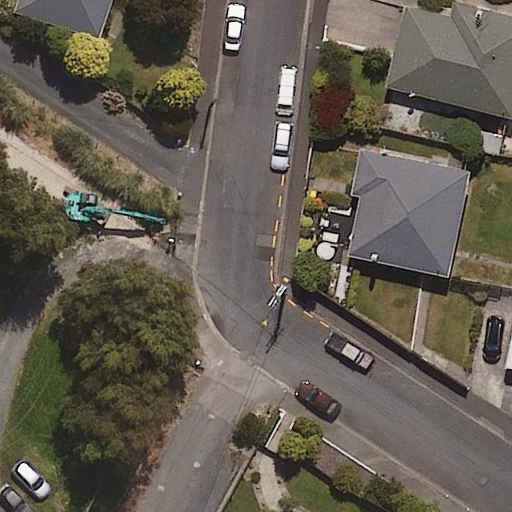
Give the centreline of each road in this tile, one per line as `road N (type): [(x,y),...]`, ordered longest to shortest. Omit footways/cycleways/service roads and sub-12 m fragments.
road 1 (residential): [(271,328),(246,306),(238,278),(270,0)]
road 2 (residential): [(511,484),(271,328)]
road 3 (track): [(239,261),(160,250),(0,146)]
road 4 (residential): [(155,511),(232,377),(271,328)]
